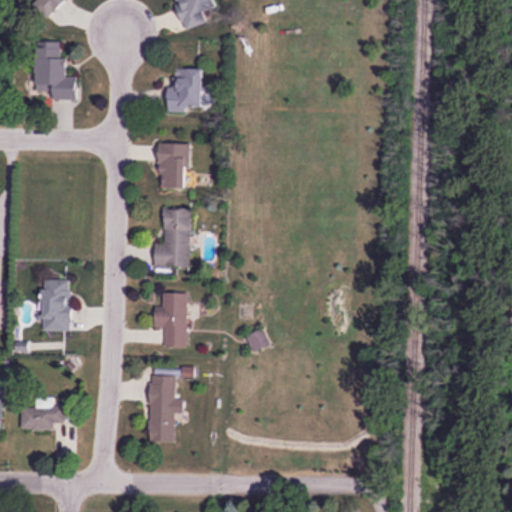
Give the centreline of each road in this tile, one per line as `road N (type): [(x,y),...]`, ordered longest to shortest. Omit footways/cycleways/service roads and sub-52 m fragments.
road 1 (residential): [(103,479),(123,23)]
road 2 (residential): [(330,480),(0,477)]
